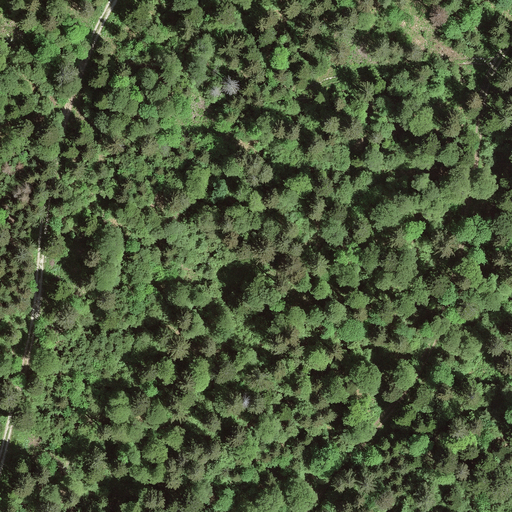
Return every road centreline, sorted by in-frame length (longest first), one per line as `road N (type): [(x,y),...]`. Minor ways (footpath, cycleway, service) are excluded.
road 1 (track): [(511,40),(490,77),(455,278),(435,337),(314,511)]
road 2 (track): [(115,0),(63,117),(29,362),(0,469)]
